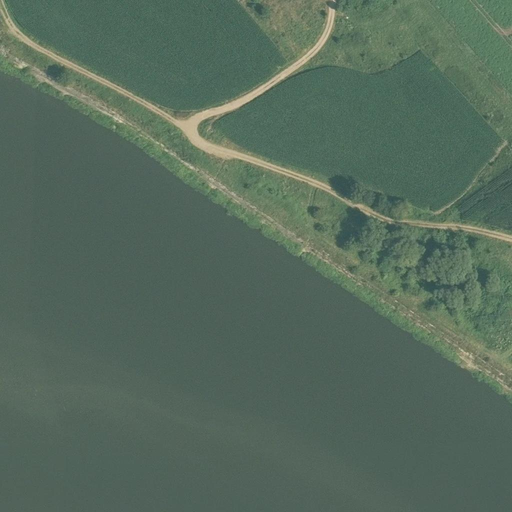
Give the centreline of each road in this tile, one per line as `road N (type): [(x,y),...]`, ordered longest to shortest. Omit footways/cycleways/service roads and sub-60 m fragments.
road 1 (track): [(511,239),(388,223),(312,183),(201,143),(189,129)]
road 2 (track): [(189,129),(33,47),(10,28),(0,4)]
road 3 (track): [(335,0),(307,59),(189,129)]
